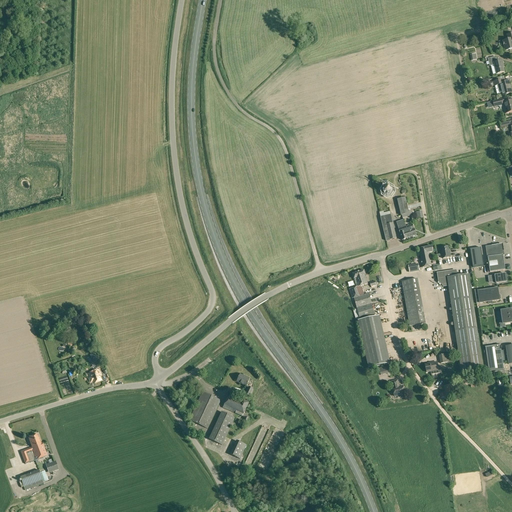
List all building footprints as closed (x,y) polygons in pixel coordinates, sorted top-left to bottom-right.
[(511,49),(511,33),(507,35),(508,40),(503,41),(505,51),(511,49)] [(490,55),(484,57),(485,60),(488,59),(490,66),(494,65),(497,74),(505,72),(503,68),(504,67),(503,60),(496,62),(495,57),(491,58),(490,55)] [(501,84),(504,95),(511,93),(509,82),(503,83),(502,80),(494,82),(495,86),(501,84)] [(498,105),(503,104),(504,104),(504,103),(503,99),(502,99),(493,101),(494,107),(498,106),(498,105)] [(511,120),(500,123),(501,127),(501,129),(511,127),(511,130),(511,133),(511,136),(511,120)] [(390,195),(393,191),(392,189),(388,186),(385,187),(383,191),(384,193),(387,196),(390,195)] [(409,214),(406,197),(397,199),(401,216),(409,214)] [(391,215),(381,217),(386,241),(396,238),(391,215)] [(404,220),(397,222),(399,229),(398,230),(402,240),(417,236),(413,225),(406,227),(404,220)] [(504,255),(502,245),(486,247),(487,253),(488,258),(490,272),(505,270),(503,255),(504,255)] [(420,249),(423,267),(431,266),(429,254),(432,254),(432,255),(434,254),(433,250),(434,249),(433,246),(432,246),(420,249)] [(441,248),(443,258),(451,257),(450,253),(448,246),(441,248)] [(481,248),(470,249),(473,267),(484,266),(481,248)] [(354,298),(364,295),(361,286),(368,284),(365,275),(366,275),(364,270),(353,274),(354,279),(357,287),(349,289),(352,298),(354,298)] [(461,373),(483,370),(477,328),(469,274),(450,277),(449,272),(438,274),(439,282),(442,285),(445,284),(447,283),(447,284),(448,284),(455,332),(461,373)] [(488,276),(489,282),(492,282),(492,279),(495,279),(496,283),(507,282),(506,274),(488,276)] [(402,282),(409,326),(425,323),(418,279),(402,282)] [(478,291),(480,303),(500,300),(499,299),(501,299),(500,295),(499,295),(498,288),(478,291)] [(364,295),(354,298),(360,319),(375,315),(369,294),(364,295)] [(388,306),(388,302),(374,304),(375,310),(384,309),(384,307),(388,306)] [(501,311),(503,324),(511,322),(511,317),(511,315),(511,314),(511,315),(511,310),(501,311)] [(485,348),(486,350),(489,372),(504,370),(504,369),(504,370),(503,362),(508,362),(508,363),(511,362),(511,348),(506,349),(507,350),(501,351),(501,350),(500,350),(499,346),(501,345),(499,345),(499,344),(495,345),(496,346),(485,347),(485,348)] [(96,352),(90,354),(91,358),(92,358),(94,364),(92,364),(94,368),(100,365),(97,356),(98,356),(96,352)] [(439,356),(440,364),(450,362),(449,358),(448,354),(439,356)] [(432,375),(439,373),(437,362),(426,365),(427,372),(431,372),(432,375)] [(389,367),(379,369),(381,375),(390,373),(389,367)] [(93,381),(93,384),(101,381),(100,376),(101,376),(98,370),(88,374),(91,382),(93,381)] [(240,374),(236,381),(246,386),(249,378),(240,374)] [(475,378),(463,379),(463,384),(471,384),(472,388),(476,387),(475,378)] [(398,384),(400,384),(399,380),(392,381),(394,388),(393,388),(395,396),(398,396),(398,397),(399,397),(400,398),(401,397),(402,396),(401,395),(406,394),(404,386),(399,387),(398,384)] [(444,386),(446,397),(456,395),(454,385),(444,386)] [(189,420),(208,429),(221,400),(202,392),(189,420)] [(223,408),(243,416),(248,403),(242,401),(229,395),(223,408)] [(210,440),(223,445),(235,418),(223,412),(210,440)] [(21,452),(25,464),(47,456),(43,443),(41,444),(38,435),(29,438),(32,447),(21,452)] [(236,441),(230,455),(240,459),(246,445),(236,441)] [(46,465),(49,473),(58,469),(55,462),(46,465)] [(20,477),(25,491),(44,483),(39,470),(20,477)]
